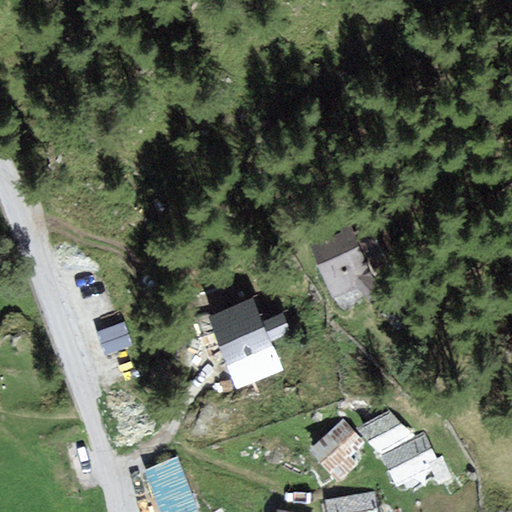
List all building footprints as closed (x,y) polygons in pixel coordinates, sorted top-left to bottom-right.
[(375,229),(360,236),(374,265),(387,261),(375,229)] [(348,230),(312,243),(331,296),(354,288),(349,273),(362,269),(348,230)] [(279,365),(267,337),(289,328),(281,307),(258,317),(249,297),(213,311),(242,380),(279,365)] [(396,412),(389,416),(367,427),(379,449),(408,434),(396,412)] [(341,421),(314,446),(339,474),(354,461),(346,453),(359,440),(341,421)] [(405,446),(385,457),(399,481),(436,460),(423,436),(405,446)] [(176,459),(148,469),(163,511),(181,511),(193,508),(176,459)] [(373,511),(372,495),(330,498),(330,511),(373,511)]
